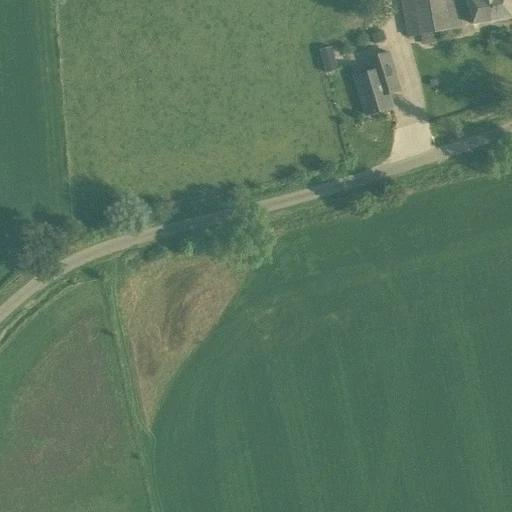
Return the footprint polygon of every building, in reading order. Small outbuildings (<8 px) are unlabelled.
[(400,0),(407,37),(420,35),(422,45),(434,43),(433,33),(462,28),(457,0),(400,0)] [(468,0),(472,24),(511,18),(508,0),(468,0)] [(383,33),(373,36),(375,45),(386,41),(383,33)] [(366,115),(393,107),(385,82),(396,78),(388,52),(367,59),(371,72),(354,77),(366,115)] [(326,74),(338,71),(336,63),(324,66),(326,74)]
